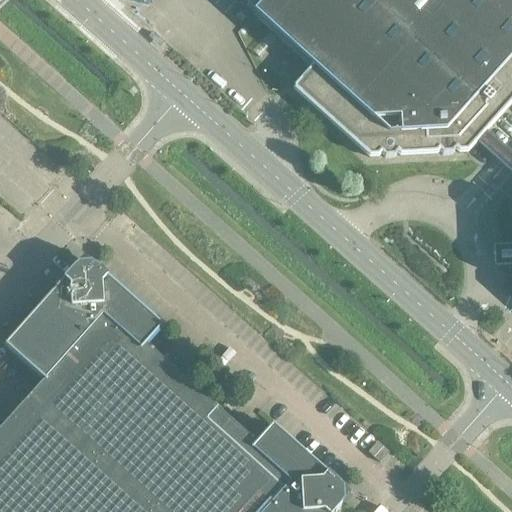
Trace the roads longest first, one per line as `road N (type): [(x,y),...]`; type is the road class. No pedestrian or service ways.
road 1 (tertiary): [(504,381),(180,94)]
road 2 (unclassified): [(0,295),(180,94)]
road 3 (unclassified): [(388,511),(504,381)]
road 4 (tertiary): [(180,94),(73,0)]
